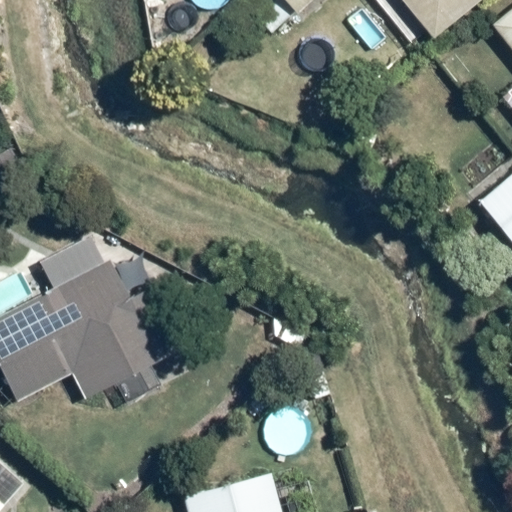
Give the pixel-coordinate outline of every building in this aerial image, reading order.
[(286,0),(297,10),(307,0),(286,0)] [(381,0),(408,37),(421,28),(425,34),(472,0),(381,0)] [(511,0),(509,0),(486,17),(511,53),(511,71),(493,85),(511,110),(511,0)] [(511,155),(468,191),(511,244),(511,155)] [(31,250),(46,285),(0,305),(0,377),(11,402),(67,377),(76,396),(110,381),(119,401),(168,379),(159,360),(181,350),(149,279),(118,293),(88,224),(31,250)] [(0,508),(30,476),(0,448),(0,508)] [(282,511),(273,468),(182,489),(186,511),(282,511)]
